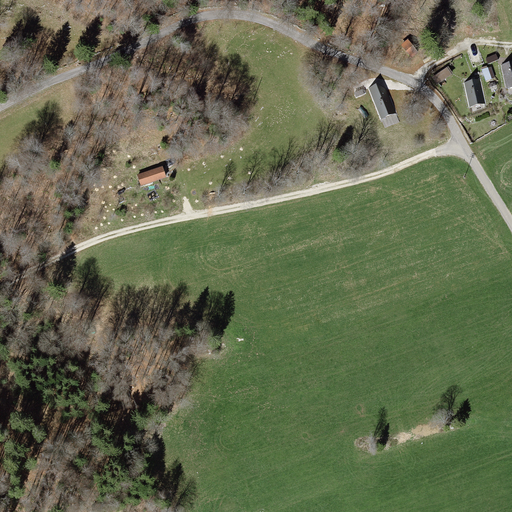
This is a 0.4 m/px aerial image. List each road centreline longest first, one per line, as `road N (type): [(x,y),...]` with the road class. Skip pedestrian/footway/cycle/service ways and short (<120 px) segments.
road 1 (track): [(0,292),(91,238),(388,173),(462,144)]
road 2 (unclassified): [(414,82),(269,22),(209,14),(0,108)]
road 3 (unclassified): [(511,223),(444,112),(414,82)]
